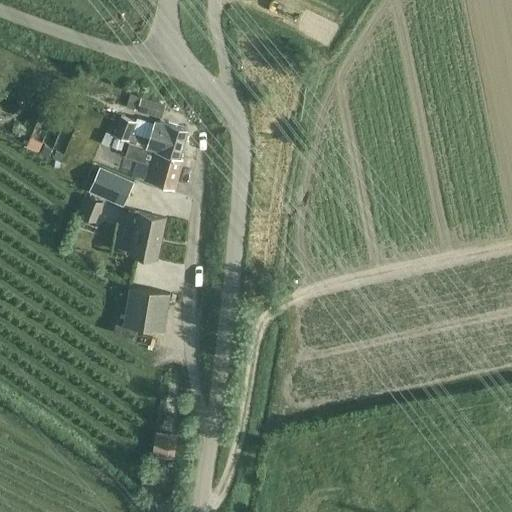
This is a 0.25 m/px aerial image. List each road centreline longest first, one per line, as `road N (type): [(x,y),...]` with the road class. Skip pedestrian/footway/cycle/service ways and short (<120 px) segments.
road 1 (unclassified): [(197,511),(241,146),(232,113),(214,92)]
road 2 (unclassified): [(182,63),(137,57),(0,10)]
